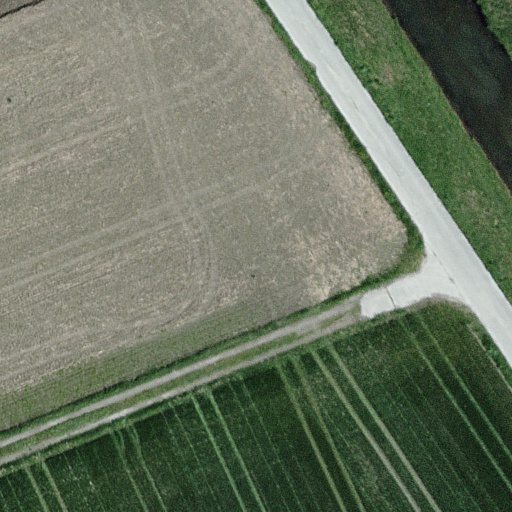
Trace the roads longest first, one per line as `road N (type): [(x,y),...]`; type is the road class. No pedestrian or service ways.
road 1 (track): [(0,453),(459,262)]
road 2 (unclassified): [(286,0),(511,340)]
